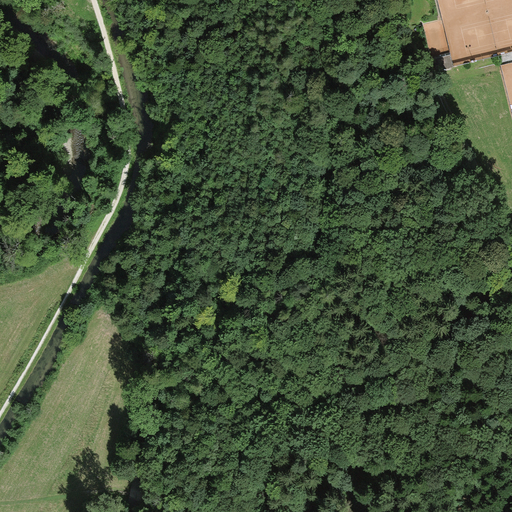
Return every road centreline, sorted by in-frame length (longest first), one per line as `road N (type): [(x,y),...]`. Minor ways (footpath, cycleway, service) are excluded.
road 1 (track): [(331,0),(325,69),(336,139),(322,252),(334,289),(398,349),(401,375),(393,418),(353,480),(348,511)]
road 2 (track): [(133,491),(163,394),(166,294),(201,0)]
road 3 (track): [(93,0),(127,149),(88,254)]
road 4 (track): [(133,491),(0,501)]
